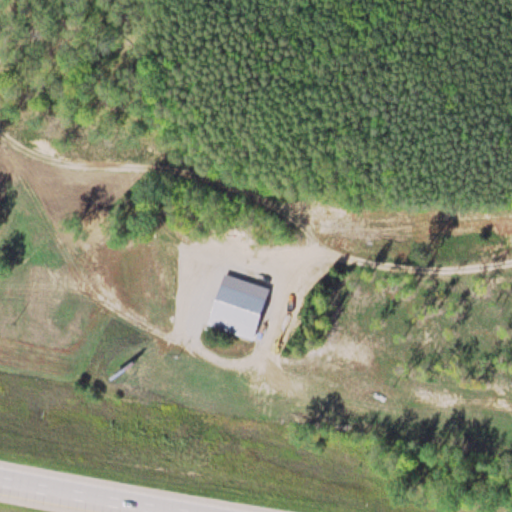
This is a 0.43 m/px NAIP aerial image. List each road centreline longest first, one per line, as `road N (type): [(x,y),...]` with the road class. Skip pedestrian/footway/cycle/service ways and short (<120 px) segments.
road 1 (track): [(511,261),(409,274),(316,252),(248,192),(0,142)]
road 2 (motorway): [(203,511),(0,474)]
